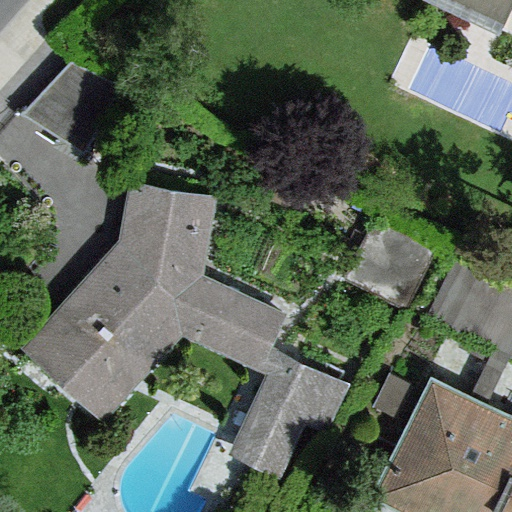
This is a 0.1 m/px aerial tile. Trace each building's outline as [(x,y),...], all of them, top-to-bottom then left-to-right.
[(124,82),(74,57),(24,111),(87,151),(124,82)] [(206,194),(139,182),(131,236),(29,344),(104,409),(183,322),(261,359),(284,313),(192,269),(206,194)] [(433,250),(379,221),(354,275),(408,301),(433,250)] [(511,279),(461,254),(433,311),(511,349),(511,279)] [(342,381),(284,355),(243,447),(281,464),(305,409),(327,419),(342,381)] [(511,511),(511,415),(437,378),(382,491),(426,511),(434,511),(439,504),(456,511),(511,511)]
